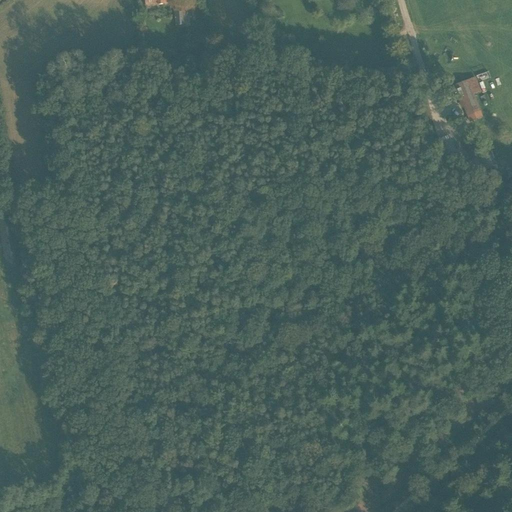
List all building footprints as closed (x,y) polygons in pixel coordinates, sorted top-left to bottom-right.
[(190,19),(196,18),(195,8),(174,9),(175,28),(190,27),(190,19)] [(188,36),(189,45),(204,44),(202,34),(192,35),(188,36)] [(164,51),(165,56),(159,56),(159,63),(177,62),(177,51),(164,51)] [(477,92),(473,81),(454,88),(460,103),(463,103),(468,116),(479,111),(473,94),(477,92)] [(19,261),(10,216),(0,218),(0,232),(7,264),(19,261)]
